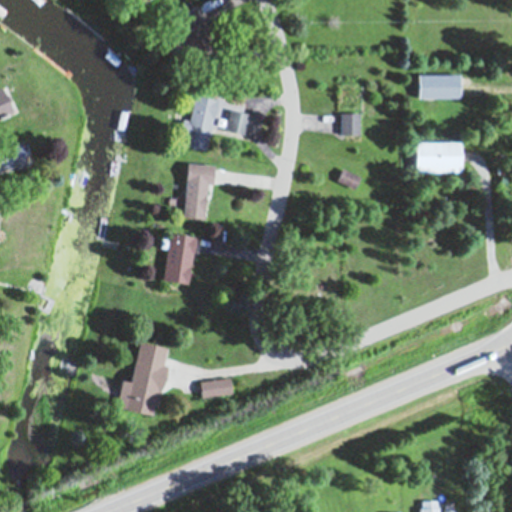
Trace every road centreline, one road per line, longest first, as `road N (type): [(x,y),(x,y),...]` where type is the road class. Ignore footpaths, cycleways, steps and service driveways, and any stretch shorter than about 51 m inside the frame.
road 1 (residential): [(511,274),(311,356),(279,355),(258,333),(258,288),(291,125),(286,64),(262,0)]
road 2 (primary): [(101,511),(511,341)]
